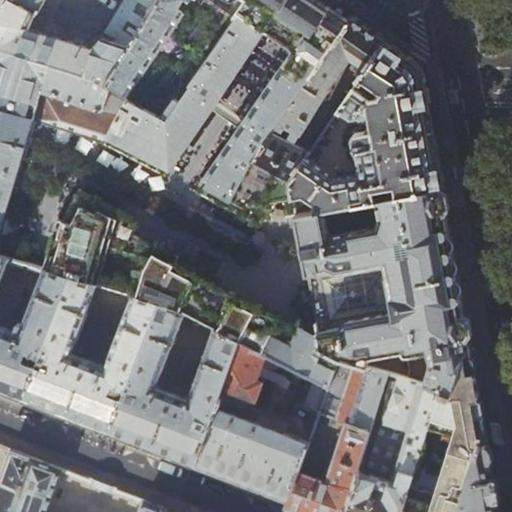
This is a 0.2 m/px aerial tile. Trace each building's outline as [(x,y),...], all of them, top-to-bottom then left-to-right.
[(108,83),(131,44),(104,37),(94,47),(28,28),(45,0),(3,0),(0,4),(0,22),(2,23),(0,28),(0,138),(25,146),(33,118),(35,111),(42,88),(119,113),(129,94),(108,83)] [(157,0),(131,44),(108,83),(129,94),(119,113),(105,141),(104,142),(165,173),(260,30),(281,44),(289,49),(196,189),(208,195),(213,186),(232,195),(253,159),(273,130),(276,126),(350,19),(320,0),(157,0)] [(351,69),(362,77),(339,108),(350,116),(355,116),(358,115),(365,120),(361,124),(358,124),(354,127),(354,131),(355,136),(348,137),(350,148),(357,147),(361,172),(336,176),(306,156),(310,150),(273,130),(253,159),(290,177),(291,178),(292,179),(292,184),(298,213),(442,187),(426,98),(421,76),(412,61),(385,43),(387,41),(371,29),(353,16),(350,19),(276,126),(284,130),(286,127),(302,133),(350,58),(355,61),(351,69)] [(119,113),(42,88),(35,111),(33,118),(105,141),(119,113)] [(0,233),(12,193),(15,182),(25,146),(0,138),(0,233)] [(292,179),(291,178),(290,177),(253,159),(232,195),(213,186),(208,195),(261,222),(262,219),(298,213),(292,184),(292,179)] [(139,218),(80,187),(63,220),(61,219),(58,219),(58,221),(44,268),(71,275),(98,284),(133,294),(156,300),(176,261),(179,254),(133,231),(139,218)] [(301,233),(446,211),(443,197),(442,187),(298,213),(300,222),(301,233)] [(407,377),(441,387),(452,391),(460,364),(470,344),(469,336),(456,267),(446,211),(301,233),(321,335),(324,351),(339,355),(369,364),(371,355),(405,350),(406,354),(408,355),(409,355),(412,371),(407,377)] [(0,388),(24,398),(71,275),(44,268),(29,263),(27,269),(43,273),(24,324),(18,322),(15,331),(0,325),(0,282),(8,262),(23,267),(24,262),(0,254),(0,388)] [(176,261),(156,300),(159,301),(175,306),(184,311),(216,327),(240,339),(264,352),(315,377),(329,385),(339,355),(324,351),(321,335),(176,261)] [(159,301),(156,300),(133,294),(105,366),(72,353),(98,284),(71,275),(24,398),(68,415),(110,431),(159,301)] [(175,306),(159,301),(110,431),(148,446),(196,464),(240,339),(216,327),(190,398),(157,386),(184,311),(175,306)] [(264,352),(240,339),(196,464),(237,480),(289,499),(299,471),(313,431),(309,429),(305,440),(274,428),(277,417),(250,407),(260,381),(255,379),(264,352)] [(452,391),(441,387),(401,511),(457,511),(458,511),(485,427),(480,400),(470,344),(460,364),(452,391)] [(369,364),(339,355),(329,385),(320,411),(346,422),(327,481),(299,471),(289,499),(287,506),(302,511),(345,511),(389,371),(369,364)] [(407,377),(389,371),(345,511),(401,511),(441,387),(407,377)] [(329,385),(315,377),(306,402),(319,412),(320,411),(329,385)] [(500,511),(487,435),(485,427),(458,511),(468,510),(467,511),(500,511)] [(0,511),(13,511),(34,456),(13,448),(0,482),(0,511)] [(91,478),(34,456),(13,511),(164,511),(166,507),(117,488),(111,501),(115,511),(47,511),(52,497),(71,504),(86,495),(91,478)]
